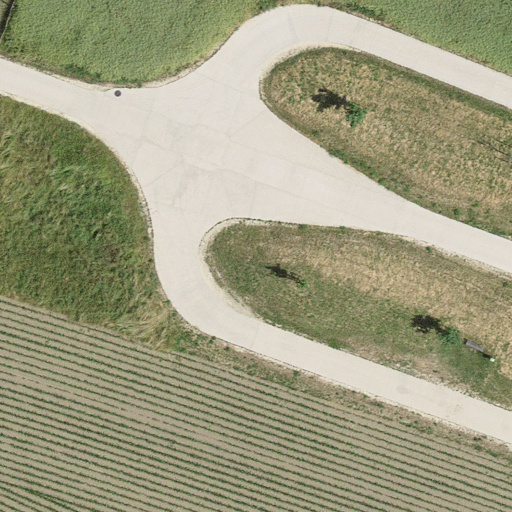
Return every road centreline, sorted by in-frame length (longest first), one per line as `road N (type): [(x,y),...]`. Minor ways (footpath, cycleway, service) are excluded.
road 1 (track): [(511,94),(356,33),(301,23),(280,28),(255,44),(193,129),(177,217),(188,287),(232,328),(511,429)]
road 2 (unclassified): [(0,58),(273,159)]
road 3 (track): [(273,159),(511,248)]
